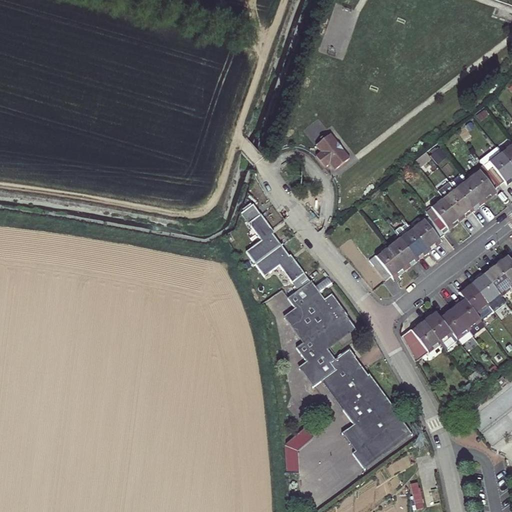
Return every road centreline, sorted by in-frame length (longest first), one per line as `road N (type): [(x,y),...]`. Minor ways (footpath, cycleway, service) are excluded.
road 1 (residential): [(236,137),(379,322)]
road 2 (track): [(268,40),(211,206),(167,209)]
road 3 (residential): [(379,322),(436,423),(458,511)]
road 4 (track): [(0,190),(167,209)]
road 5 (residential): [(379,322),(511,219)]
